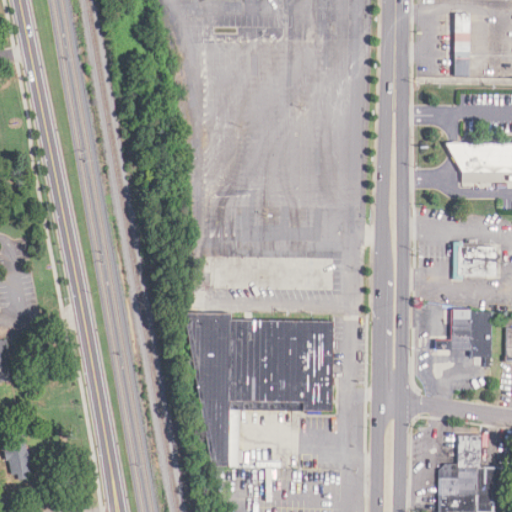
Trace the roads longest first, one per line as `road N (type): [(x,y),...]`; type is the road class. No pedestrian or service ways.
road 1 (tertiary): [(20,0),(118,511)]
road 2 (secondary): [(401,474),(404,234)]
road 3 (secondary): [(395,76),(384,119),(382,237)]
road 4 (secondary): [(382,237),(379,397)]
road 5 (secondary): [(404,234),(395,76)]
